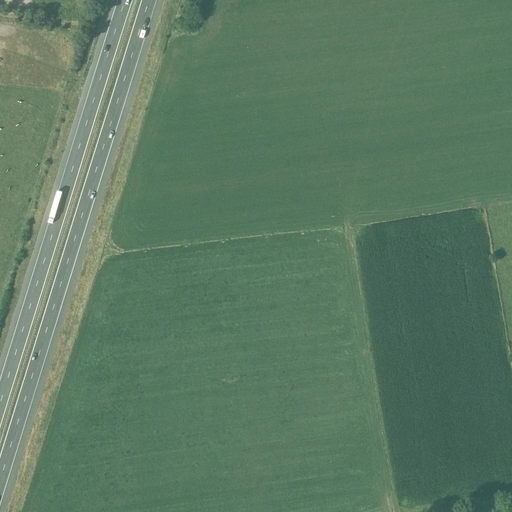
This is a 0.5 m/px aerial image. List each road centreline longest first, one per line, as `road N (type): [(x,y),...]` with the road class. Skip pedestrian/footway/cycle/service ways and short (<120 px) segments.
road 1 (motorway): [(0,484),(150,0)]
road 2 (motorway): [(127,0),(0,407)]
